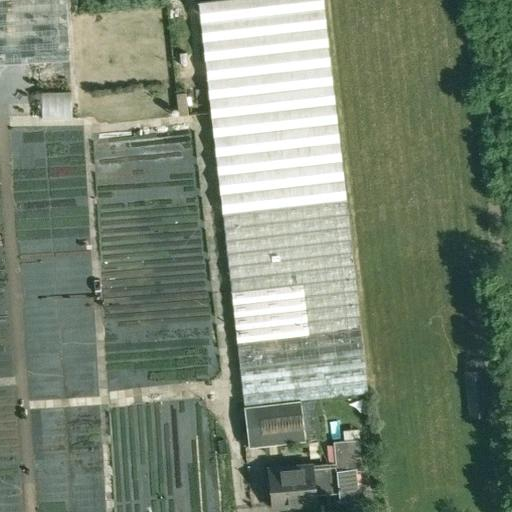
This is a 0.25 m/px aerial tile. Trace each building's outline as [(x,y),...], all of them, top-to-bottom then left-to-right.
[(0,0),(0,52),(67,48),(63,0),(0,0)] [(321,0),(273,0),(198,8),(210,117),(242,406),(243,406),(248,446),(304,439),(304,440),(322,438),(318,398),(367,391),(333,103),(321,0)] [(486,368),(485,369),(484,357),(465,358),(466,370),(465,371),(470,417),(491,415),(486,368)] [(334,462),(327,463),(328,478),(336,478),(337,491),(338,501),(358,499),(355,471),(363,470),(362,462),(360,462),(358,438),(332,441),(334,462)] [(328,478),(327,463),(281,467),(283,488),(270,490),(272,507),(303,504),(302,495),(337,491),(336,478),(328,478)]
